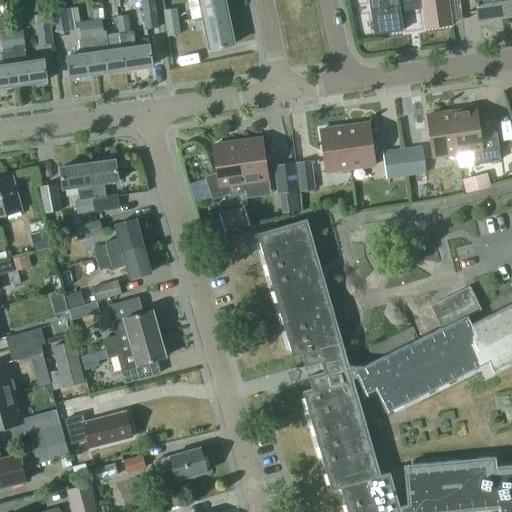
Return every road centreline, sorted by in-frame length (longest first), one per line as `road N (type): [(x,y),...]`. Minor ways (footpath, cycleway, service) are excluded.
road 1 (residential): [(261,511),(144,110)]
road 2 (residential): [(343,82),(511,58)]
road 3 (residential): [(0,130),(144,110)]
road 4 (residential): [(144,110),(280,90)]
